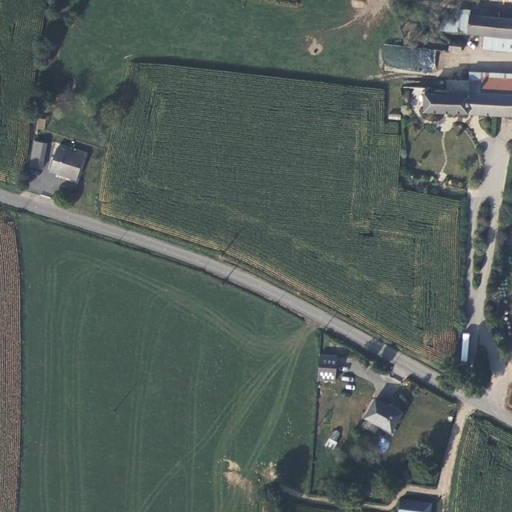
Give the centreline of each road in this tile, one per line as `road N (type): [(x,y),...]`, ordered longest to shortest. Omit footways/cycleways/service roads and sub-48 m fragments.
road 1 (tertiary): [(511,420),(264,287),(0,194)]
road 2 (unknown): [(465,395),(504,163)]
